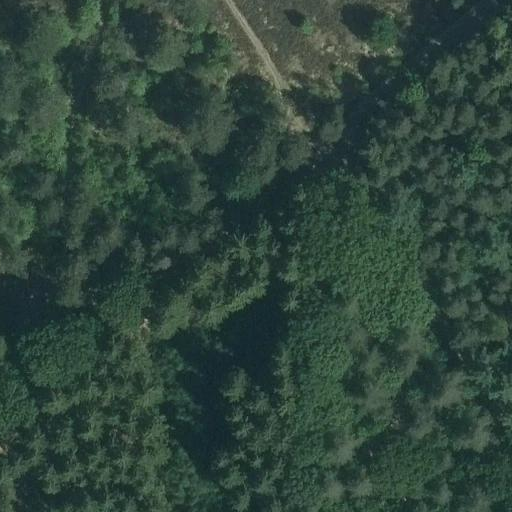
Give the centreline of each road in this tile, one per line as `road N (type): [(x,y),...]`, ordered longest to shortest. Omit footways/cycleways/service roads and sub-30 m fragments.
road 1 (unclassified): [(291,511),(326,137),(489,0)]
road 2 (track): [(229,0),(326,137),(98,330)]
road 3 (track): [(67,165),(30,388)]
road 4 (track): [(105,0),(67,165)]
